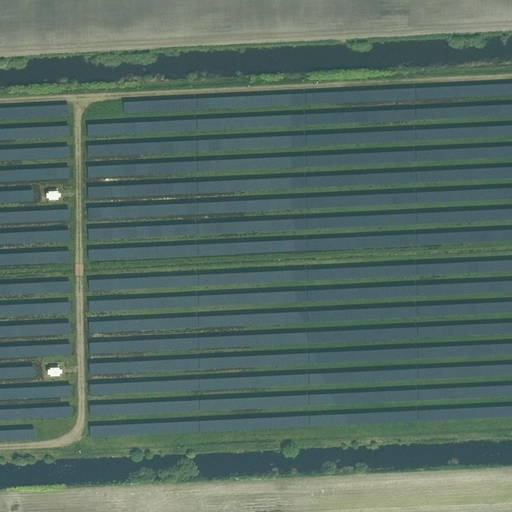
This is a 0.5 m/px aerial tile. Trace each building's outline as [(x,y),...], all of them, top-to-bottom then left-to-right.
[(124,100),(124,112),(163,110),(163,99),(124,100)] [(87,123),(88,135),(159,132),(158,120),(87,123)] [(42,136),(70,135),(69,124),(42,125),(42,136)] [(453,138),(504,135),(504,125),(463,127),(464,128),(453,129),(453,138)] [(142,141),(88,143),(88,155),(142,153),(142,141)] [(54,146),(41,146),(41,156),(69,156),(69,147),(54,147),(54,146)] [(88,176),(153,173),(152,162),(88,164),(88,176)] [(89,197),(145,194),(144,183),(88,186),(89,197)] [(34,200),(33,189),(11,190),(11,201),(34,200)] [(48,190),(48,199),(60,198),(60,189),(48,190)] [(138,204),(88,207),(89,218),(139,215),(138,204)] [(88,227),(89,239),(170,235),(169,223),(88,227)] [(88,248),(89,259),(138,257),(138,246),(88,248)] [(139,276),(89,278),(89,290),(139,288),(139,276)] [(89,299),(90,311),(134,309),(134,297),(89,299)] [(144,317),(89,320),(89,332),(145,329),(144,317)] [(136,339),(89,341),(90,353),(137,350),(136,339)] [(41,345),(41,354),(71,353),(71,343),(41,345)] [(89,362),(90,373),(137,372),(137,360),(89,362)] [(60,366),(49,367),(49,375),(60,374),(60,366)] [(142,392),(141,380),(90,383),(90,394),(142,392)] [(72,396),(72,385),(43,384),(43,396),(72,396)] [(90,403),(90,415),(137,413),(136,402),(90,403)] [(38,416),(72,414),(71,405),(38,407),(38,416)] [(146,422),(90,424),(91,436),(147,433),(146,422)]
